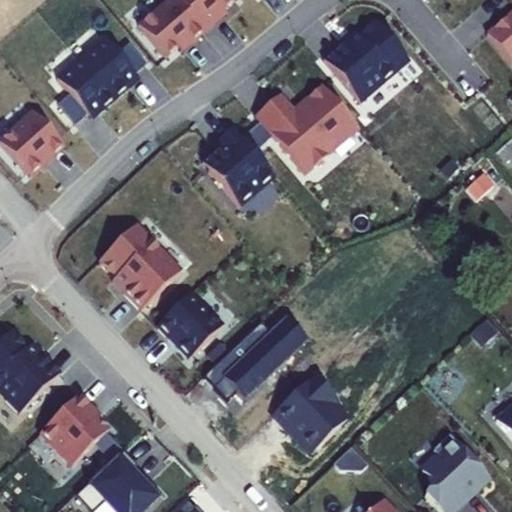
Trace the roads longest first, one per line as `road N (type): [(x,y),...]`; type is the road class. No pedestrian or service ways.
road 1 (residential): [(24,248),(146,131),(324,0)]
road 2 (residential): [(24,248),(271,511)]
